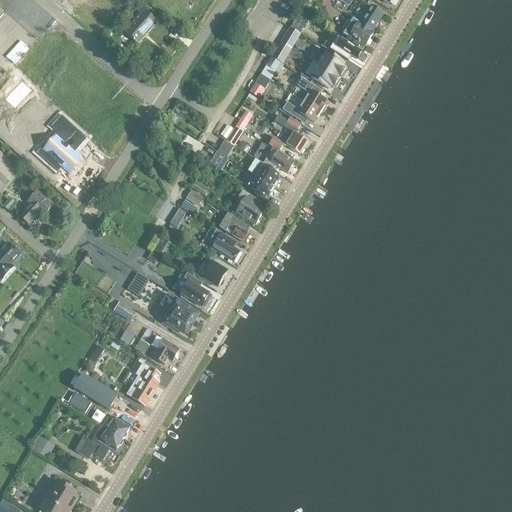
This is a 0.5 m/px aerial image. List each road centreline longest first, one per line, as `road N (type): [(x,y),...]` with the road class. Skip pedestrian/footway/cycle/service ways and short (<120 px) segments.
road 1 (tertiary): [(101,511),(415,0)]
road 2 (unclassified): [(0,356),(229,0)]
road 3 (track): [(170,91),(214,114),(261,35),(257,10)]
road 4 (track): [(43,0),(162,104)]
